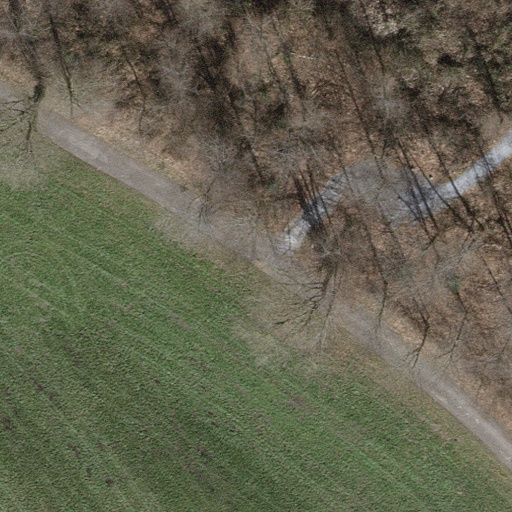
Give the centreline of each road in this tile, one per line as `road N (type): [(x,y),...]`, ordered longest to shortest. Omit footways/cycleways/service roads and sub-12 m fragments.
road 1 (track): [(0,50),(258,254)]
road 2 (track): [(258,254),(511,452)]
road 3 (track): [(511,139),(480,162),(349,149)]
